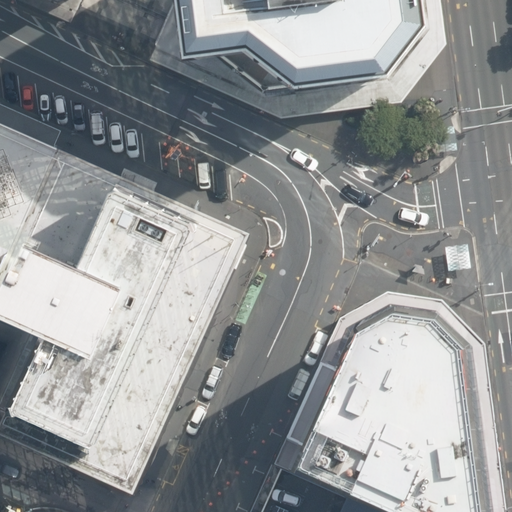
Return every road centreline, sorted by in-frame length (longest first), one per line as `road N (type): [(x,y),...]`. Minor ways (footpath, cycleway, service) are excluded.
road 1 (secondary): [(217,133),(293,187),(310,237),(299,285),(199,511)]
road 2 (secondary): [(217,133),(292,151),(419,205),(507,185)]
road 3 (secondary): [(0,34),(217,133)]
road 4 (primary): [(507,185),(480,0)]
